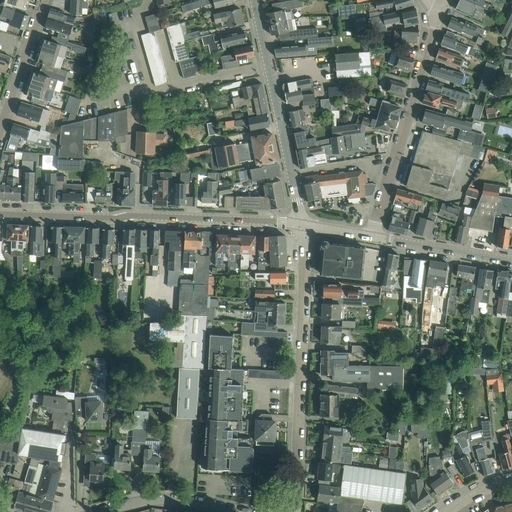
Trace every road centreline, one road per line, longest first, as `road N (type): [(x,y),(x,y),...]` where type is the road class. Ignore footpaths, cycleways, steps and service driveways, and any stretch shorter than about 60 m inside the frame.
road 1 (residential): [(303,225),(0,214)]
road 2 (residential): [(303,225),(292,511)]
road 3 (residential): [(441,11),(371,237)]
road 4 (residential): [(267,65),(152,95),(134,24)]
road 5 (tertiary): [(303,225),(267,65)]
road 6 (tertiary): [(511,261),(371,237)]
road 7 (residential): [(0,133),(43,0)]
road 8 (residential): [(235,511),(157,500),(103,511)]
